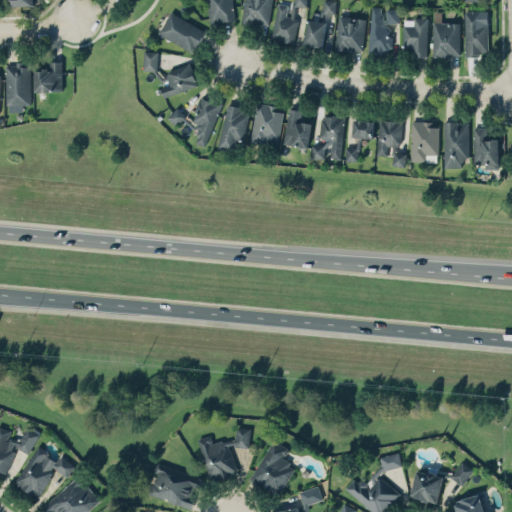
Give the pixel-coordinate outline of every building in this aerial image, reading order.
[(231,0),(206,0),(209,22),(234,20),(231,0)] [(244,0),(241,21),(267,26),(272,0),(244,0)] [(335,0),(323,0),(323,13),(335,13),(335,0)] [(298,18),(292,17),(292,16),(286,15),(288,4),(277,3),(271,39),(294,43),(298,18)] [(398,22),(399,9),(384,8),(384,6),(370,6),(369,53),(389,54),(391,22),(398,22)] [(487,10),(464,11),(465,54),(488,54),(487,10)] [(159,32),(193,52),(205,30),(171,11),(159,32)] [(336,49),(363,50),(364,17),(337,15),(336,49)] [(427,17),(413,17),(413,25),(404,25),(404,55),(427,56),(427,17)] [(322,47),(326,22),(308,18),(304,44),(322,47)] [(432,55),(459,56),(460,22),(433,22),(432,55)] [(158,51),(144,50),(143,69),(157,70),(158,51)] [(63,61),(48,61),(48,66),(36,66),(35,90),(62,91),(63,61)] [(5,63),(6,104),(30,104),(30,62),(5,63)] [(197,84),(191,67),(158,79),(164,97),(197,84)] [(205,146),(221,103),(201,96),(190,126),(199,130),(194,142),(205,146)] [(250,142),(278,146),(283,107),(256,103),(250,142)] [(226,105),(218,146),(240,150),(248,109),(226,105)] [(175,125),(185,115),(177,107),(167,116),(175,125)] [(311,122),(300,121),(301,109),(288,108),(284,144),(308,146),(311,122)] [(312,158),(325,158),(325,145),(331,146),(331,158),(342,158),(343,115),(321,114),(320,142),(312,141),(312,158)] [(353,137),(373,137),(373,120),(353,119),(353,137)] [(377,155),(387,155),(387,145),(393,146),(392,165),(405,166),(406,149),(400,149),(402,120),(379,119),(377,155)] [(443,121),(444,167),(462,167),(462,158),(468,158),(468,121),(443,121)] [(411,122),(411,161),(435,161),(435,154),(438,154),(438,122),(411,122)] [(499,168),(498,138),(487,139),(487,127),(473,127),(474,163),(485,163),(485,168),(499,168)] [(345,147),(346,161),(359,160),(358,146),(345,147)] [(0,470),(6,473),(16,447),(30,453),(39,430),(26,425),(20,441),(8,437),(11,430),(0,425),(0,470)] [(209,479),(215,479),(237,473),(229,445),(248,447),(250,427),(235,426),(234,439),(226,441),(219,440),(213,442),(210,434),(198,438),(209,479)] [(249,478),(273,438),(287,446),(289,450),(284,458),(290,462),(288,465),(294,469),(277,496),(249,478)] [(14,483),(38,497),(55,468),(68,476),(75,464),(60,455),(57,461),(46,455),(48,450),(37,444),(14,483)] [(384,469),(402,465),(399,451),(380,456),(382,464),(371,476),(374,483),(369,487),(368,486),(367,482),(364,479),(361,479),(358,482),(354,478),(346,487),(374,511),(384,511),(401,494),(383,477),(379,477),(377,478),(376,477),(384,469)] [(417,470),(411,495),(414,495),(413,497),(422,499),(421,501),(428,502),(429,501),(437,503),(444,477),(443,476),(451,476),(462,485),(474,469),(463,460),(454,472),(439,472),(436,473),(435,472),(430,471),(426,472),(417,470)] [(200,476),(157,462),(153,471),(156,472),(149,494),(190,507),(200,476)] [(85,511),(100,500),(79,474),(45,503),(51,511),(85,511)] [(308,509),(307,503),(322,499),(318,485),(299,490),(304,510),(308,509)] [(484,511),(479,493),(456,499),(457,502),(453,503),(455,511),(484,511)]
